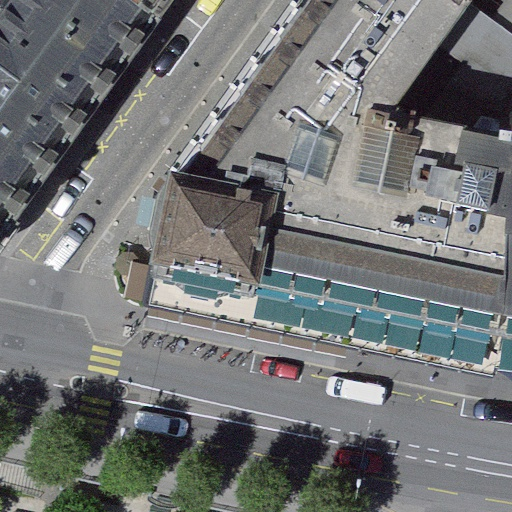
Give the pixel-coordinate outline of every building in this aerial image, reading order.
[(0,0),(0,245),(5,243),(160,29),(121,0),(0,0)] [(121,0),(160,29),(180,0),(121,0)] [(474,20),(448,0),(314,0),(166,189),(152,258),(159,259),(150,295),(251,316),(420,351),(495,366),(503,328),(511,328),(511,159),(500,157),(511,125),(511,10),(495,34),(474,20)] [(448,0),(474,20),(487,0),(448,0)] [(511,159),(511,125),(500,157),(511,159)]
